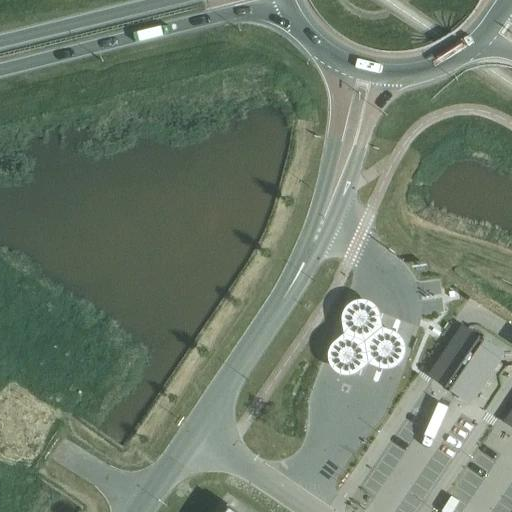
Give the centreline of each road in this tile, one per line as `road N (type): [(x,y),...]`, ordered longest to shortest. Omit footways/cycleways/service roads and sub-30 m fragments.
road 1 (trunk): [(0,70),(281,3)]
road 2 (unclassified): [(286,291),(327,233),(381,74)]
road 3 (unclassified): [(344,64),(324,182),(286,291)]
road 4 (trunk): [(171,0),(0,41)]
road 5 (unclassified): [(286,291),(195,433)]
road 6 (unclassified): [(195,433),(312,511)]
